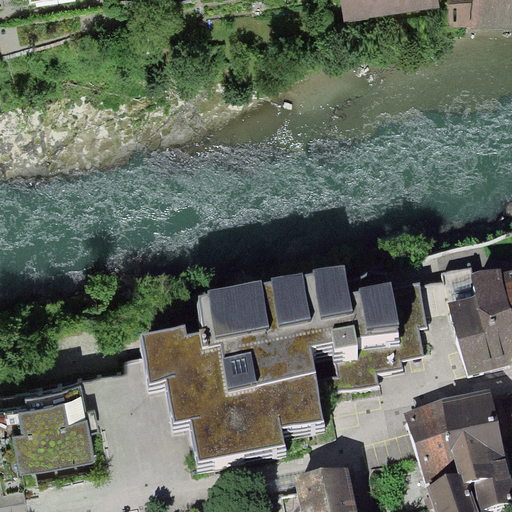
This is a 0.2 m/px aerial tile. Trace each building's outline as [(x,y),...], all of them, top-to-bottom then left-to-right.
[(340,0),(344,22),(440,8),(438,0),(340,0)] [(511,0),(450,0),(450,26),(473,28),(511,29),(511,0)] [(511,314),(511,270),(503,273),(511,314)] [(502,371),(511,369),(511,314),(503,273),(472,278),(479,300),(502,371)] [(202,338),(140,349),(149,398),(167,395),(175,436),(190,433),(198,475),(284,459),(281,443),(327,434),(314,366),(329,363),(334,390),(326,392),(329,407),(385,396),(382,379),(407,375),(405,365),(426,361),(421,331),(428,330),(420,291),(348,304),(344,286),(198,312),(202,338)] [(479,300),(449,309),(470,380),(502,371),(479,300)] [(25,493),(111,476),(95,410),(87,412),(82,386),(12,398),(15,412),(0,413),(0,507),(27,503),(25,493)] [(493,396),(406,418),(436,511),(475,511),(468,489),(476,486),(482,511),(492,511),(511,508),(511,482),(502,440),(511,438),(511,396),(494,400),(493,396)] [(357,511),(348,473),(297,481),(300,494),(283,498),(285,511),(357,511)]
